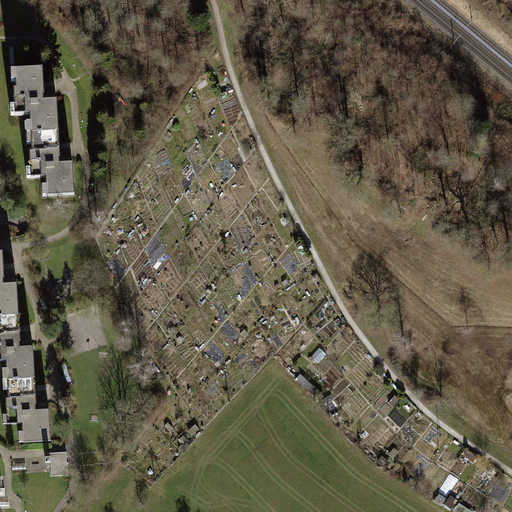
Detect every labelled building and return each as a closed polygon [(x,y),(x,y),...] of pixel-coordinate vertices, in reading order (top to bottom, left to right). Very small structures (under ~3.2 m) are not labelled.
[(44,72),(7,73),(8,123),(24,123),(24,143),(60,141),(59,103),(44,103),(44,72)] [(61,166),(60,141),(24,143),(26,187),(37,186),(38,204),(75,202),(73,166),(61,166)] [(3,260),(0,260),(0,324),(19,324),(18,286),(4,286),(3,260)] [(3,383),(35,382),(33,352),(20,352),(19,324),(0,324),(0,369),(2,369),(3,383)] [(0,424),(17,424),(18,445),(51,443),(50,412),(37,413),(35,382),(3,383),(0,383),(0,424)] [(67,453),(49,454),(50,477),(68,476),(67,453)] [(455,511),(473,511),(460,503),(455,511)]
